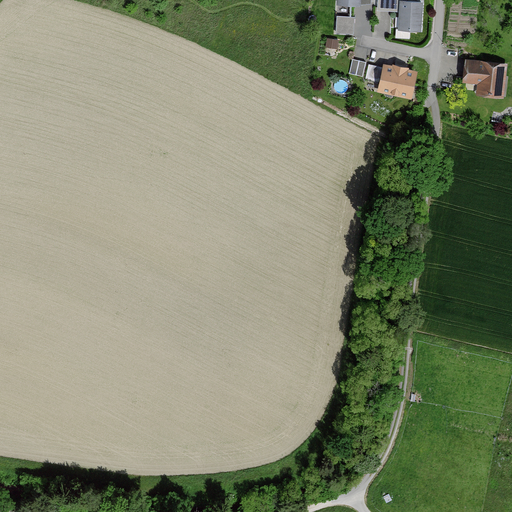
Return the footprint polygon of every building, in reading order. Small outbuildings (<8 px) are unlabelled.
[(402,1),(402,0),(378,0),(378,12),(399,13),(398,30),(396,30),(395,39),(410,40),(411,31),(421,32),(422,2),(402,1)] [(353,34),(354,18),(337,17),(336,33),(353,34)] [(328,36),(326,46),(337,49),(340,38),(328,36)] [(504,99),(508,64),(466,59),(463,82),(479,84),(477,96),(504,99)] [(366,62),(352,60),(350,74),(363,77),(366,62)] [(379,78),(381,65),(370,63),(367,76),(379,78)] [(412,100),(418,71),(409,69),(410,67),(394,64),(393,66),(384,64),(378,92),(412,100)]
